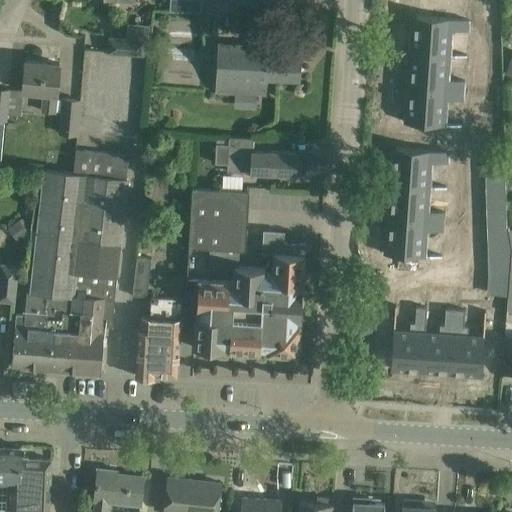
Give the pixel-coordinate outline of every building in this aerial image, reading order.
[(202,13),(202,0),(169,0),(169,12),(202,13)] [(412,13),(410,42),(452,45),(454,19),(466,20),(466,10),(418,7),(417,14),(412,13)] [(143,41),(109,37),(107,52),(142,55),(143,41)] [(410,42),(408,70),(413,71),(412,78),(461,82),(461,72),(449,71),(452,45),(410,42)] [(284,46),(264,45),(218,43),(215,91),(266,94),(267,78),(299,80),(301,51),(284,50),(284,46)] [(24,60),(23,80),(22,90),(43,92),(42,111),(55,112),(59,64),(24,60)] [(407,85),(404,113),(446,116),(448,90),(460,91),(461,82),(412,78),(411,85),(407,85)] [(0,120),(6,121),(9,90),(0,88),(0,120)] [(77,134),(80,101),(62,99),(59,133),(77,134)] [(216,144),(214,163),(228,163),(227,171),(275,173),(295,174),(296,152),(276,151),(255,150),(252,150),(252,137),(229,136),(229,144),(216,144)] [(188,176),(192,139),(181,138),(178,175),(188,176)] [(390,151),(388,178),(430,181),(432,156),(444,157),(445,146),(396,143),(395,151),(390,151)] [(72,172),(126,178),(129,155),(75,149),(72,172)] [(127,178),(126,178),(72,172),(43,169),(31,290),(27,290),(25,315),(15,314),(11,366),(65,370),(70,330),(79,331),(80,312),(104,313),(105,298),(113,299),(115,279),(127,178)] [(388,178),(386,205),(391,206),(391,214),(439,218),(440,207),(428,206),(430,181),(388,178)] [(191,187),(187,247),(243,250),(247,190),(191,187)] [(385,222),(383,250),(425,253),(427,228),(439,228),(439,218),(391,214),(390,223),(385,222)] [(28,239),(25,235),(29,232),(18,219),(7,228),(20,245),(28,239)] [(228,281),(198,279),(196,309),(200,309),(199,317),(196,317),(194,347),(224,349),(224,346),(229,346),(229,350),(259,352),(259,348),(267,349),(267,352),(297,354),(299,324),(296,323),(296,319),(299,319),(301,289),(298,288),(298,284),(302,284),(304,254),(273,252),(272,272),(264,271),(264,268),(234,266),(233,285),(228,284),(228,281)] [(133,296),(146,297),(151,257),(136,256),(133,296)] [(0,300),(14,301),(17,265),(0,262),(0,300)] [(177,374),(181,297),(150,295),(149,317),(141,316),(141,330),(138,330),(135,376),(154,377),(154,373),(177,374)] [(99,373),(104,313),(80,312),(79,331),(70,330),(65,370),(99,373)] [(391,328),(389,368),(419,371),(422,331),(423,312),(413,312),(412,324),(408,323),(408,330),(391,328)] [(422,331),(419,371),(450,373),(454,315),(443,314),(442,326),(439,326),(438,332),(422,331)] [(454,315),(450,373),(480,375),(483,335),(467,334),(467,328),(464,327),(464,315),(454,315)] [(0,507),(8,508),(7,511),(47,511),(48,492),(49,459),(37,459),(20,458),(21,447),(0,446),(0,507)] [(92,511),(107,511),(109,501),(139,504),(142,476),(117,473),(117,471),(97,469),(92,511)] [(176,511),(216,511),(218,502),(220,483),(167,477),(163,511),(176,511)] [(383,511),(384,504),(368,503),(368,497),(353,496),(353,502),(352,502),(351,511),(383,511)] [(330,511),(331,503),(327,503),(328,498),(316,497),(315,501),(300,500),(298,511),(330,511)] [(241,511),(278,511),(279,501),(243,498),(241,511)] [(403,505),(402,505),(401,511),(434,511),(434,507),(418,506),(418,500),(403,499),(403,505)]
